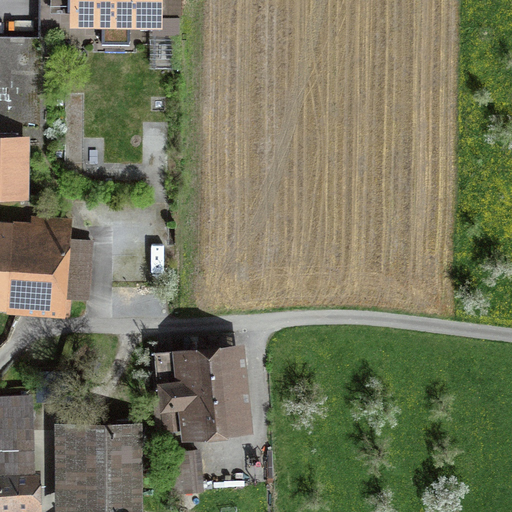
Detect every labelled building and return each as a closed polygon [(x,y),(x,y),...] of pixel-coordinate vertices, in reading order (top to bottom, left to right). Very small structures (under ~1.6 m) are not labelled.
[(163,36),(163,0),(79,0),(80,36),(163,36)] [(0,38),(0,141),(19,142),(20,126),(46,126),(47,38),(0,38)] [(0,141),(0,201),(28,202),(30,142),(19,142),(0,141)] [(37,237),(0,234),(0,320),(69,325),(75,231),(38,229),(37,237)] [(254,432),(245,348),(176,355),(179,383),(162,384),(165,412),(183,410),(186,439),(254,432)] [(68,372),(39,371),(39,389),(67,389),(68,372)] [(0,511),(39,511),(30,396),(0,396),(0,511)] [(141,426),(59,426),(60,510),(141,509),(141,426)]
